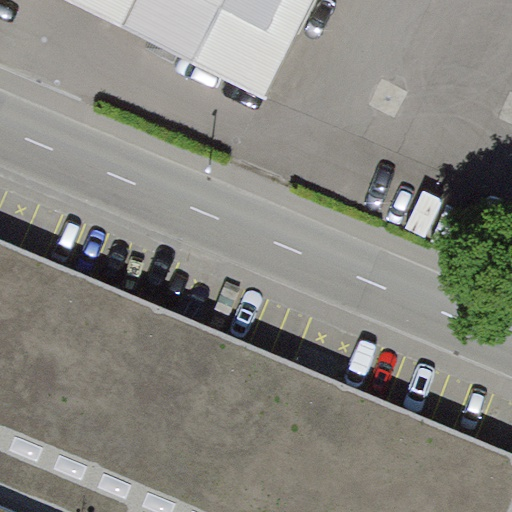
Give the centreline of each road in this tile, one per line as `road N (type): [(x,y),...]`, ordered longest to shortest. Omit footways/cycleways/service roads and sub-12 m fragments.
road 1 (tertiary): [(511,350),(0,134)]
road 2 (unknown): [(225,229),(347,94),(492,0)]
